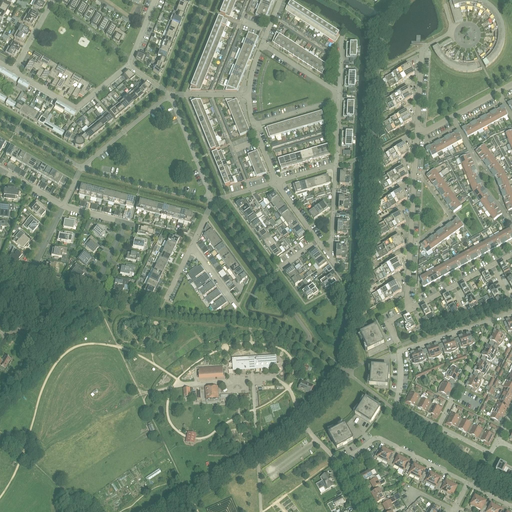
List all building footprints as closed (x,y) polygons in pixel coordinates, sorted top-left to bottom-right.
[(35,1),(32,6),(39,10),(40,9),(42,10),(44,6),(34,0),(34,1),(35,1)] [(76,8),(78,10),(82,3),(78,0),(73,0),(71,4),(69,7),(74,11),(76,8)] [(262,0),(261,0),(260,5),(269,9),(272,4),(262,0)] [(466,11),(467,11),(467,7),(469,7),(470,7),(471,7),(473,8),(474,8),(476,9),(477,9),(479,10),(480,10),(482,11),(483,12),(484,13),(482,16),(483,17),(486,14),(486,15),(487,16),(488,17),(489,17),(489,18),(490,19),(491,21),(492,23),(493,24),(493,25),(493,26),(494,27),(494,28),(494,29),(495,30),(491,30),(491,32),(495,31),(495,33),(495,34),(495,35),(495,36),(495,37),(495,38),(495,39),(494,40),(494,41),(494,42),(494,43),(493,44),(493,45),(493,46),(492,47),(492,48),(491,49),(488,47),(487,49),(490,50),(489,52),(488,53),(487,54),(486,55),(485,56),(484,57),(482,59),(481,59),(486,68),(488,66),(489,66),(491,64),(493,63),(493,62),(495,60),(496,59),(497,58),(498,57),(498,56),(499,55),(500,54),(500,53),(501,52),(501,51),(502,50),(502,49),(503,48),(503,46),(503,45),(504,44),(504,43),(504,42),(504,40),(505,39),(505,38),(505,37),(505,36),(505,34),(505,33),(505,32),(505,31),(504,29),(504,28),(504,27),(504,26),(503,25),(503,24),(503,22),(502,21),(502,20),(501,19),(501,18),(500,17),(500,16),(499,15),(498,14),(498,13),(497,12),(496,11),(495,10),(494,9),(493,7),(491,6),(490,5),(489,4),(487,3),(486,2),(483,1),(481,0),(480,0),(453,0),(451,1),(449,2),(455,23),(463,21),(460,8),(461,8),(462,8),(463,8),(465,7),(466,11)] [(289,1),(285,11),(290,13),(295,5),(289,1)] [(180,2),(178,7),(186,10),(188,5),(180,2)] [(0,5),(0,12),(5,15),(9,7),(2,3),(1,6),(0,5)] [(83,13),(85,15),(89,8),(82,3),(78,10),(76,13),(81,16),(83,13)] [(225,3),(223,8),(232,12),(234,6),(225,3)] [(260,5),(258,10),(267,14),(269,9),(260,5)] [(290,13),(295,17),(300,8),(295,5),(290,13)] [(178,7),(176,12),(184,15),(186,10),(178,7)] [(90,19),(93,20),(93,21),(97,13),(89,8),(85,15),(84,18),(89,22),(90,19)] [(220,14),(230,18),(232,12),(223,8),(220,14)] [(295,17),(300,20),(305,12),(300,8),(295,17)] [(255,16),(265,20),(267,14),(258,10),(255,16)] [(26,16),(35,22),(38,17),(36,17),(37,15),(30,11),(27,17),(26,16)] [(176,12),(174,17),(182,20),(184,15),(176,12)] [(300,20),(305,23),(310,15),(305,12),(300,20)] [(98,24),(100,26),(104,19),(97,13),(93,21),(93,20),(91,23),(96,27),(98,24)] [(305,23),(310,27),(315,18),(310,15),(305,23)] [(26,16),(23,22),(25,23),(29,25),(31,26),(34,21),(35,22),(26,16)] [(174,17),(172,22),(180,25),(182,20),(174,17)] [(228,21),(219,18),(216,23),(226,27),(228,21)] [(310,27),(315,30),(320,21),(315,18),(310,27)] [(105,30),(107,31),(111,24),(104,19),(100,26),(98,29),(103,32),(105,30)] [(315,30),(320,33),(325,25),(320,21),(315,30)] [(172,22),(170,27),(178,30),(180,25),(172,22)] [(216,23),(214,29),(224,32),(226,27),(216,23)] [(112,35),(115,37),(119,29),(111,24),(107,31),(106,34),(111,38),(112,35)] [(320,33),(325,36),(330,28),(325,25),(320,33)] [(17,32),(26,37),(29,33),(27,32),(28,31),(21,27),(18,32),(17,32)] [(170,27),(168,32),(176,35),(178,30),(170,27)] [(325,36),(330,40),(335,31),(330,28),(325,36)] [(126,35),(120,31),(121,30),(119,29),(119,30),(119,29),(115,37),(113,39),(118,43),(120,40),(122,42),(126,35)] [(214,29),(212,34),(221,38),(224,32),(214,29)] [(330,40),(335,43),(341,35),(335,31),(330,40)] [(17,32),(14,37),(16,39),(20,41),(23,42),(25,37),(26,37),(17,32)] [(168,32),(166,37),(174,40),(176,35),(168,32)] [(272,43),(277,46),(283,37),(276,33),(272,43)] [(212,34),(210,40),(219,43),(221,38),(212,34)] [(258,38),(248,34),(246,39),(256,43),(258,38)] [(166,37),(164,42),(172,45),(174,40),(166,37)] [(277,46),(282,49),(288,41),(283,37),(277,46)] [(246,39),(244,45),(254,48),(256,43),(246,39)] [(466,59),(464,59),(464,62),(462,62),(461,62),(460,62),(458,61),(456,60),(455,60),(454,59),(453,58),(452,58),(450,56),(449,56),(448,55),(448,54),(450,52),(449,51),(447,53),(445,52),(445,51),(444,50),(444,49),(443,48),(438,51),(438,50),(452,42),(450,39),(432,49),(433,50),(433,51),(434,52),(435,53),(435,54),(436,55),(436,56),(437,57),(438,58),(439,59),(440,60),(440,61),(442,63),(443,63),(444,64),(446,66),(448,67),(449,68),(450,68),(451,69),(452,69),(455,70),(456,71),(458,71),(459,72),(462,72),(463,72),(464,72),(465,72),(467,72),(468,72),(470,72),(472,72),(473,72),(475,72),(478,71),(479,71),(480,70),(482,69),(478,60),(477,61),(476,61),(475,61),(474,62),(472,62),(470,62),(469,63),(468,63),(466,62),(466,59)] [(210,40),(208,45),(217,49),(219,43),(210,40)] [(282,49),(288,53),(293,44),(288,41),(282,49)] [(164,42),(162,47),(170,50),(172,45),(164,42)] [(8,47),(8,48),(18,53),(20,49),(19,48),(19,47),(12,43),(9,48),(8,47)] [(347,43),(346,50),(357,51),(357,43),(347,43)] [(288,53),(293,56),(299,47),(293,44),(288,53)] [(208,45),(206,51),(215,54),(217,49),(208,45)] [(244,45),(242,50),(252,54),(254,48),(244,45)] [(162,47),(160,52),(168,55),(170,50),(162,47)] [(293,56),(298,60),(304,51),(299,47),(293,56)] [(6,57),(8,55),(11,57),(11,56),(14,58),(17,53),(18,53),(8,48),(5,53),(2,51),(1,54),(6,57)] [(242,50),(240,55),(249,59),(252,54),(242,50)] [(135,59),(143,64),(146,57),(144,56),(145,53),(139,51),(138,54),(136,59),(135,59)] [(206,51),(203,56),(213,60),(215,54),(206,51)] [(298,60),(304,63),(309,54),(304,51),(298,60)] [(32,67),(35,69),(43,57),(35,52),(32,56),(37,59),(34,64),(29,61),(25,69),(30,72),(32,67)] [(160,52),(158,57),(166,60),(168,55),(160,52)] [(304,63),(309,67),(315,58),(309,54),(304,63)] [(240,55),(238,60),(247,64),(249,59),(240,55)] [(203,56),(201,61),(211,65),(213,60),(203,56)] [(35,69),(38,71),(36,75),(40,78),(50,61),(43,57),(35,69)] [(155,62),(157,63),(162,65),(164,66),(166,60),(158,57),(155,62)] [(309,67),(314,70),(320,61),(315,58),(309,67)] [(238,60),(236,66),(245,70),(247,64),(238,60)] [(48,76),(51,78),(58,66),(50,61),(40,78),(45,81),(48,76)] [(201,61),(199,67),(208,71),(211,65),(201,61)] [(314,70),(320,74),(325,65),(320,61),(314,70)] [(160,71),(162,65),(157,63),(155,68),(153,71),(159,76),(161,72),(160,71)] [(409,64),(401,69),(404,74),(413,69),(412,66),(410,67),(409,64)] [(328,66),(325,65),(320,74),(327,78),(328,66)] [(51,78),(54,80),(51,85),(56,87),(66,70),(58,66),(51,78)] [(236,66),(233,71),(243,75),(245,70),(236,66)] [(199,67),(197,72),(206,76),(208,71),(199,67)] [(0,74),(6,78),(9,73),(0,68),(0,74)] [(401,69),(393,73),(396,78),(404,74),(401,69)] [(414,71),(413,69),(404,74),(406,79),(414,74),(413,72),(414,71)] [(64,85),(67,87),(74,75),(66,70),(56,87),(61,90),(64,85)] [(125,81),(128,79),(129,81),(135,76),(128,71),(123,74),(124,75),(121,77),(125,81)] [(233,71),(231,76),(241,80),(243,75),(233,71)] [(197,72),(195,78),(204,81),(206,76),(197,72)] [(6,78),(7,78),(16,83),(18,79),(9,73),(6,78)] [(393,73),(389,75),(385,78),(390,88),(398,83),(396,78),(393,73)] [(398,83),(406,79),(404,74),(396,78),(398,83)] [(81,79),(74,75),(67,87),(70,89),(67,94),(71,97),(81,79)] [(231,76),(229,82),(239,85),(241,80),(231,76)] [(195,78),(192,83),(202,87),(204,81),(195,78)] [(83,97),(88,92),(85,91),(89,84),(81,79),(71,97),(76,99),(79,94),(83,97)] [(17,84),(27,90),(29,85),(20,80),(17,84)] [(225,91),(237,91),(239,85),(229,82),(225,91)] [(142,87),(139,90),(138,91),(142,94),(147,90),(148,91),(151,88),(145,83),(142,87)] [(135,87),(130,90),(138,99),(143,96),(142,94),(138,91),(139,90),(136,88),(135,87)] [(408,87),(399,92),(402,97),(412,92),(410,89),(409,90),(408,87)] [(126,94),(128,97),(133,103),(138,99),(130,90),(126,94)] [(399,92),(392,96),(394,101),(402,97),(399,92)] [(413,94),(412,92),(402,97),(405,102),(413,97),(412,95),(413,94)] [(392,96),(383,101),(389,111),(397,106),(394,101),(392,96)] [(128,97),(123,100),(129,107),(133,103),(128,97)] [(397,106),(405,102),(402,97),(394,101),(397,106)] [(5,104),(15,110),(17,106),(17,105),(8,100),(5,104)] [(123,100),(119,104),(124,111),(129,107),(123,100)] [(236,100),(225,100),(229,108),(238,104),(236,100)] [(20,101),(20,102),(19,102),(17,105),(17,106),(15,110),(19,113),(25,103),(20,101)] [(54,106),(55,106),(64,112),(66,107),(57,102),(54,106)] [(354,103),(344,102),(343,110),(354,110),(354,103)] [(19,113),(24,115),(29,108),(24,105),(25,103),(19,113)] [(119,104),(114,108),(119,115),(124,111),(119,104)] [(193,107),(195,113),(205,109),(202,104),(193,107)] [(229,108),(231,114),(240,110),(238,104),(229,108)] [(64,112),(73,117),(76,113),(66,107),(64,112)] [(508,115),(503,107),(498,110),(502,118),(508,115)] [(24,115),(29,118),(33,111),(29,108),(24,115)] [(109,112),(115,119),(119,115),(114,108),(109,112)] [(195,113),(197,118),(207,115),(205,109),(195,113)] [(231,114),(233,119),(243,115),(240,110),(231,114)] [(406,110),(398,115),(401,120),(410,115),(409,112),(408,113),(406,110)] [(498,110),(493,112),(497,121),(502,118),(498,110)] [(29,118),(33,121),(38,113),(33,111),(29,118)] [(493,112),(488,115),(492,124),(497,121),(493,112)] [(33,121),(38,124),(42,116),(38,113),(33,121)] [(38,124),(43,126),(45,122),(47,119),(49,116),(44,113),(42,116),(38,124)] [(318,113),(312,115),(315,125),(321,123),(318,113)] [(113,120),(107,114),(102,118),(108,124),(113,120)] [(197,118),(200,124),(209,120),(207,115),(197,118)] [(233,119),(235,125),(245,121),(243,115),(233,119)] [(312,115),(306,117),(309,127),(315,125),(312,115)] [(398,115),(390,119),(393,124),(401,120),(398,115)] [(412,117),(410,115),(401,120),(404,125),(412,120),(410,118),(412,117)] [(488,115),(483,118),(487,126),(492,124),(488,115)] [(306,117),(300,118),(303,128),(309,127),(306,117)] [(103,128),(108,124),(102,118),(98,121),(103,128)] [(300,118),(295,120),(298,130),(303,128),(300,118)] [(483,118),(478,120),(483,129),(487,126),(483,118)] [(390,119),(382,124),(387,134),(396,129),(393,124),(390,119)] [(200,124),(202,129),(211,126),(209,120),(200,124)] [(295,120),(289,122),(292,132),(298,130),(295,120)] [(396,129),(404,125),(401,120),(393,124),(396,129)] [(478,120),(473,123),(478,132),(483,129),(478,120)] [(98,121),(93,125),(99,132),(103,128),(98,121)] [(235,125),(238,131),(247,127),(245,121),(235,125)] [(43,126),(52,132),(55,127),(45,122),(43,126)] [(289,122),(283,124),(286,133),(292,132),(289,122)] [(473,123),(468,126),(473,135),(478,132),(473,123)] [(283,124),(277,125),(280,135),(286,133),(283,124)] [(93,125),(88,129),(94,136),(99,132),(93,125)] [(277,125),(271,127),(274,137),(280,135),(277,125)] [(202,129),(204,135),(213,131),(211,126),(202,129)] [(463,129),(467,137),(473,135),(468,126),(463,129)] [(62,137),(64,133),(61,131),(55,127),(52,132),(62,137)] [(240,136),(250,133),(247,127),(238,131),(240,136)] [(267,128),(264,129),(268,139),(274,137),(271,127),(267,128)] [(86,134),(85,135),(88,138),(88,139),(89,138),(90,139),(94,136),(88,129),(84,132),(86,134)] [(69,141),(69,140),(72,136),(73,134),(68,131),(64,139),(69,141)] [(204,135),(206,140),(216,137),(213,131),(204,135)] [(462,140),(457,132),(452,134),(457,143),(462,140)] [(452,134),(447,137),(452,146),(457,143),(452,134)] [(79,140),(79,147),(80,147),(81,147),(82,147),(83,146),(84,145),(84,142),(88,139),(88,138),(85,135),(79,140)] [(74,143),(75,146),(76,147),(77,147),(78,147),(79,147),(79,140),(72,136),(69,140),(74,143)] [(206,140),(208,146),(218,142),(216,137),(206,140)] [(447,137),(442,140),(447,149),(452,146),(447,137)] [(442,140),(437,143),(442,151),(447,149),(442,140)] [(211,152),(220,148),(218,142),(208,146),(211,152)] [(437,143),(432,145),(437,154),(438,156),(443,153),(442,151),(437,143)] [(404,144),(396,148),(399,153),(408,148),(407,145),(406,146),(404,144)] [(331,155),(328,145),(322,147),(325,157),(331,155)] [(432,145),(427,148),(426,148),(426,149),(426,150),(426,151),(427,151),(428,151),(429,151),(432,157),(437,154),(432,145)] [(476,151),(479,155),(479,156),(487,150),(484,145),(476,151)] [(8,151),(6,155),(11,158),(16,150),(15,150),(9,146),(6,151),(8,151)] [(322,147),(317,148),(320,159),(325,157),(322,147)] [(317,148),(311,150),(314,160),(320,159),(317,148)] [(396,148),(388,152),(391,157),(399,153),(396,148)] [(410,150),(408,148),(399,153),(402,158),(410,154),(408,151),(410,150)] [(21,153),(19,152),(20,151),(16,149),(15,150),(16,150),(11,158),(16,161),(21,153)] [(311,150),(306,152),(309,162),(314,160),(311,150)] [(479,156),(483,161),(491,155),(487,150),(479,156)] [(221,151),(212,154),(214,160),(223,156),(221,151)] [(26,156),(24,155),(25,154),(22,152),(21,152),(21,153),(16,161),(21,164),(26,156),(26,155),(26,156)] [(257,152),(248,156),(250,161),(260,157),(257,152)] [(306,152),(300,153),(303,163),(309,162),(306,152)] [(388,152),(380,157),(386,167),(394,162),(391,157),(388,152)] [(300,153),(295,155),(298,165),(303,163),(300,153)] [(394,162),(402,158),(399,153),(391,157),(394,162)] [(31,159),(30,158),(30,157),(27,155),(26,155),(26,156),(21,164),(27,167),(31,159)] [(295,155),(289,156),(292,167),(298,165),(295,155)] [(459,159),(461,165),(471,160),(469,155),(457,160),(459,159)] [(483,161),(486,165),(494,159),(491,155),(483,161)] [(214,160),(216,165),(226,161),(223,156),(214,160)] [(289,156),(284,158),(287,168),(292,167),(289,156)] [(250,161),(252,167),(262,163),(260,157),(250,161)] [(36,162),(35,161),(35,160),(32,158),(31,159),(27,167),(32,170),(36,162)] [(281,170),(287,168),(284,158),(277,160),(281,170)] [(486,165),(489,170),(497,164),(494,159),(486,165)] [(473,166),(471,160),(461,165),(463,170),(473,166)] [(42,165),(41,165),(40,164),(41,163),(37,161),(36,162),(32,170),(33,171),(32,172),(36,174),(36,175),(37,173),(42,165)] [(216,165),(218,170),(228,167),(226,161),(216,165)] [(252,167),(254,172),(264,168),(262,163),(252,167)] [(47,168),(46,168),(45,167),(46,166),(42,164),(41,165),(42,165),(37,173),(42,176),(47,168)] [(489,170),(493,175),(501,169),(497,164),(489,170)] [(475,171),(473,166),(463,170),(465,175),(466,175),(475,171)] [(51,169),(47,167),(46,168),(47,168),(42,176),(47,179),(52,171),(50,170),(51,169)] [(218,170),(221,176),(230,172),(228,167),(218,170)] [(403,167),(395,171),(397,176),(407,171),(406,169),(404,169),(403,167)] [(254,172),(256,177),(266,174),(264,168),(254,172)] [(493,175),(496,179),(505,174),(501,169),(493,175)] [(55,173),(56,172),(53,170),(52,170),(52,171),(47,179),(52,182),(57,174),(55,173)] [(426,176),(430,181),(438,175),(434,170),(426,176)] [(395,171),(387,175),(390,180),(397,176),(395,171)] [(408,173),(407,171),(397,176),(400,181),(408,177),(407,174),(408,173)] [(466,175),(468,180),(478,176),(475,171),(466,175)] [(221,176),(223,181),(232,177),(230,172),(221,176)] [(59,183),(64,186),(67,180),(57,174),(52,182),(58,185),(59,183)] [(496,179),(498,184),(507,181),(505,174),(496,179)] [(331,183),(331,179),(329,180),(328,175),(322,177),(324,186),(330,184),(330,183),(331,183)] [(387,175),(379,180),(384,190),(392,185),(390,180),(387,175)] [(430,181),(433,185),(441,179),(438,175),(430,181)] [(392,185),(400,181),(397,176),(390,180),(392,185)] [(468,180),(470,185),(480,182),(478,176),(468,180)] [(225,187),(235,184),(232,177),(223,181),(225,187)] [(317,179),(316,179),(319,187),(324,186),(322,177),(320,178),(320,177),(316,178),(317,179)] [(311,180),(310,181),(313,189),(319,187),(316,179),(314,179),(311,180)] [(433,185),(437,190),(445,184),(441,179),(433,185)] [(306,182),(305,182),(307,191),(313,189),(310,181),(310,180),(306,181),(306,182)] [(509,186),(507,181),(498,184),(500,190),(509,186)] [(299,184),(302,194),(307,193),(306,191),(307,191),(305,182),(303,183),(302,182),(299,183),(299,184)] [(470,185),(473,192),(482,187),(480,182),(470,185)] [(4,189),(3,199),(17,200),(18,191),(14,190),(15,187),(8,183),(7,183),(6,189),(4,189)] [(294,194),(295,194),(296,194),(297,196),(302,194),(299,184),(293,186),(294,190),(292,191),(294,194)] [(437,190),(440,194),(448,188),(445,184),(437,190)] [(79,191),(78,195),(84,196),(87,187),(86,187),(79,185),(76,190),(79,191)] [(92,189),(91,188),(91,187),(87,186),(86,187),(87,187),(84,196),(90,198),(93,189),(92,189)] [(511,191),(509,186),(500,190),(502,195),(511,191)] [(473,192),(477,197),(485,192),(482,187),(473,192)] [(93,188),(92,189),(93,189),(90,198),(96,199),(98,190),(97,190),(97,189),(93,188)] [(440,194),(443,199),(451,193),(448,188),(440,194)] [(98,189),(98,190),(96,199),(102,201),(104,192),(102,191),(103,190),(99,189),(98,189)] [(108,204),(108,202),(110,193),(108,193),(108,192),(105,191),(104,190),(104,192),(102,201),(104,201),(103,203),(107,204),(108,204)] [(402,190),(393,194),(396,199),(406,194),(404,192),(403,192),(402,190)] [(502,195),(504,200),(511,197),(511,193),(511,191),(502,195)] [(110,192),(110,193),(108,202),(114,204),(116,195),(114,194),(114,193),(110,192)] [(270,203),(271,202),(278,197),(274,192),(271,195),(270,194),(267,196),(268,197),(267,197),(269,199),(267,200),(269,203),(270,203)] [(477,197),(480,202),(488,196),(485,192),(477,197)] [(122,196),(121,196),(120,196),(120,195),(116,194),(116,193),(116,195),(114,204),(115,204),(115,206),(119,207),(120,205),(119,205),(122,196)] [(443,199),(447,203),(455,198),(451,193),(443,199)] [(393,194),(385,198),(388,203),(396,199),(393,194)] [(407,196),(406,194),(396,199),(399,204),(407,200),(406,197),(407,196)] [(126,197),(126,196),(122,195),(121,196),(122,196),(119,205),(120,205),(125,207),(127,198),(126,197)] [(480,202),(484,207),(492,201),(488,196),(480,202)] [(273,208),(274,207),(282,202),(281,201),(282,201),(280,198),(279,199),(278,197),(271,202),(272,204),(271,205),(273,208)] [(134,203),(133,203),(134,199),(127,198),(125,207),(133,209),(134,203)] [(385,198),(377,203),(383,213),(391,208),(388,203),(385,198)] [(447,203),(450,208),(458,202),(455,198),(447,203)] [(236,205),(240,210),(247,205),(249,204),(248,203),(246,201),(245,202),(243,200),(242,199),(243,199),(242,199),(239,200),(239,201),(239,200),(240,202),(236,205)] [(391,208),(399,204),(396,199),(388,203),(391,208)] [(35,207),(32,211),(35,213),(35,214),(35,215),(36,215),(37,215),(41,218),(42,217),(43,216),(44,216),(44,215),(44,214),(45,213),(40,208),(42,205),(37,200),(33,205),(35,207)] [(324,202),(323,200),(318,204),(324,213),(329,209),(331,207),(331,204),(328,204),(327,204),(325,202),(324,202)] [(139,201),(138,205),(137,204),(136,209),(143,211),(145,202),(139,201)] [(484,207),(487,211),(495,205),(492,201),(484,207)] [(152,204),(152,203),(151,202),(151,203),(148,202),(147,203),(145,202),(143,211),(149,213),(151,204),(152,204)] [(274,207),(278,212),(285,207),(285,206),(284,203),(283,204),(282,202),(274,207)] [(453,213),(462,207),(458,202),(450,208),(453,213)] [(153,204),(152,204),(151,204),(149,213),(155,214),(157,205),(158,204),(157,204),(153,203),(153,204)] [(0,205),(0,217),(8,219),(9,211),(13,211),(14,205),(8,204),(7,206),(0,205)] [(163,205),(159,204),(159,206),(157,205),(155,214),(161,216),(163,207),(163,206),(163,205)] [(319,216),(324,213),(318,204),(313,207),(319,216)] [(240,210),(243,215),(251,210),(247,205),(240,210)] [(487,211),(490,216),(498,210),(495,205),(487,211)] [(165,207),(163,207),(161,216),(166,217),(169,208),(169,207),(165,206),(165,207)] [(170,209),(169,208),(166,217),(172,219),(175,210),(175,208),(171,207),(170,209)] [(278,212),(279,214),(278,215),(280,218),(281,217),(282,217),(289,212),(288,211),(289,211),(287,208),(286,209),(285,207),(278,212)] [(314,220),(319,216),(313,207),(313,208),(309,210),(310,212),(309,213),(309,214),(311,216),(314,220)] [(176,210),(175,210),(172,219),(178,220),(180,211),(181,211),(181,210),(177,209),(176,210)] [(182,211),(181,211),(180,211),(178,220),(184,222),(186,213),(187,211),(186,211),(182,210),(182,211)] [(243,215),(247,220),(254,214),(251,210),(243,215)] [(494,221),(502,215),(498,210),(490,216),(494,221)] [(282,217),(285,222),(292,216),(293,216),(291,213),(290,213),(289,212),(282,217)] [(190,223),(191,219),(193,220),(195,215),(186,213),(184,222),(190,223)] [(400,213),(392,217),(395,222),(404,217),(403,215),(402,215),(400,213)] [(247,220),(250,224),(258,219),(254,214),(247,220)] [(27,223),(24,227),(27,230),(28,229),(32,233),(37,228),(37,227),(37,226),(37,225),(36,225),(35,225),(34,224),(35,223),(34,222),(36,220),(37,221),(31,216),(25,222),(27,223)] [(285,222),(289,227),(296,221),(295,221),(296,220),(294,218),(293,218),(292,216),(285,222)] [(392,217),(384,221),(387,226),(395,222),(392,217)] [(405,219),(404,217),(395,222),(397,227),(406,223),(404,220),(405,219)] [(73,229),(73,227),(74,227),(75,226),(76,219),(70,218),(70,221),(69,221),(65,221),(63,227),(73,229)] [(463,227),(458,218),(453,222),(459,230),(463,227)] [(250,224),(254,229),(261,224),(258,219),(250,224)] [(289,227),(292,231),(299,226),(300,225),(298,223),(297,223),(296,221),(289,227)] [(384,221),(376,226),(381,236),(390,231),(387,226),(384,221)] [(390,231),(397,227),(395,222),(387,226),(390,231)] [(453,222),(448,225),(454,233),(459,230),(453,222)] [(107,227),(93,224),(94,224),(97,226),(92,232),(100,239),(102,236),(103,236),(104,236),(105,236),(105,235),(105,234),(105,233),(104,233),(103,231),(105,227),(107,227),(106,229),(107,227)] [(206,234),(203,236),(203,237),(205,240),(207,239),(208,240),(215,235),(208,224),(204,231),(206,234)] [(254,229),(258,234),(265,229),(261,224),(254,229)] [(136,235),(145,236),(145,234),(153,235),(154,230),(149,229),(149,227),(141,225),(141,228),(138,228),(138,232),(137,231),(136,235)] [(448,225),(444,229),(449,237),(454,233),(448,225)] [(301,228),(299,226),(292,231),(296,236),(294,237),(303,231),(302,231),(303,230),(301,227),(301,228)] [(261,239),(268,234),(265,229),(258,234),(259,236),(258,236),(260,239),(261,239)] [(444,229),(439,232),(445,240),(449,237),(444,229)] [(13,241),(22,249),(24,247),(25,248),(29,244),(27,243),(29,241),(26,238),(28,236),(22,231),(20,232),(19,231),(15,235),(17,236),(13,241)] [(300,242),(303,240),(303,239),(306,236),(303,231),(294,237),(294,238),(294,237),(296,240),(298,239),(299,241),(300,241),(300,242)] [(68,242),(71,242),(72,234),(66,232),(65,235),(59,234),(58,238),(57,238),(57,242),(61,242),(61,241),(63,242),(63,243),(67,244),(68,242)] [(439,232),(434,235),(440,243),(445,240),(439,232)] [(505,232),(500,234),(505,243),(510,240),(505,232)] [(219,240),(219,239),(218,238),(219,237),(216,234),(215,235),(208,240),(211,245),(219,240)] [(261,239),(265,244),(272,239),(268,234),(261,239)] [(500,234),(495,237),(500,246),(505,243),(500,234)] [(173,238),(170,236),(167,242),(175,246),(180,237),(174,235),(173,238)] [(434,235),(430,239),(436,247),(440,243),(434,235)] [(93,253),(98,248),(93,244),(96,241),(91,236),(86,242),(88,244),(86,247),(93,253)] [(399,236),(391,240),(393,245),(403,240),(401,238),(400,238),(399,236)] [(495,237),(490,240),(495,248),(500,246),(495,237)] [(131,248),(143,250),(144,243),(146,244),(147,240),(137,238),(137,242),(134,241),(133,242),(132,242),(131,248)] [(222,244),(221,243),(222,242),(220,239),(219,239),(219,240),(211,245),(215,250),(222,244)] [(268,248),(268,249),(275,244),(277,243),(277,242),(274,239),(273,240),(272,239),(265,244),(266,246),(265,246),(267,249),(268,248)] [(430,239),(425,242),(431,250),(436,247),(430,239)] [(391,240),(383,244),(385,249),(393,245),(391,240)] [(404,242),(403,240),(393,245),(396,250),(404,246),(403,243),(404,242)] [(490,240),(485,242),(490,251),(495,248),(490,240)] [(167,242),(164,248),(173,252),(175,246),(167,242)] [(426,254),(431,250),(425,242),(420,246),(426,254)] [(485,242),(480,245),(485,254),(490,251),(485,242)] [(226,249),(225,248),(226,247),(223,244),(224,244),(223,244),(222,244),(215,250),(218,255),(226,249)] [(268,249),(272,254),(279,248),(275,244),(268,249)] [(383,244),(375,249),(379,257),(376,258),(377,260),(380,259),(388,254),(385,249),(383,244)] [(388,254),(396,250),(393,245),(385,249),(388,254)] [(480,245),(475,248),(480,257),(485,254),(480,245)] [(54,258),(59,259),(59,258),(58,258),(58,257),(61,258),(62,254),(66,254),(67,248),(59,247),(59,250),(52,249),(51,256),(55,257),(54,258)] [(17,265),(19,261),(18,260),(22,255),(14,248),(9,258),(10,258),(8,262),(17,265)] [(164,248),(162,253),(170,257),(173,252),(164,248)] [(229,254),(228,253),(229,252),(227,249),(227,248),(226,249),(218,255),(222,260),(230,254),(229,254)] [(283,255),(283,254),(282,254),(282,253),(279,248),(272,254),(275,259),(279,256),(280,257),(282,255),(283,255)] [(475,248),(470,251),(475,259),(480,257),(475,248)] [(308,253),(309,254),(308,254),(312,259),(319,254),(316,249),(312,251),(311,251),(309,253),(308,253)] [(90,263),(89,262),(91,261),(87,258),(90,255),(84,250),(82,254),(83,255),(78,261),(87,268),(89,264),(89,263),(90,263)] [(470,251),(465,253),(470,262),(475,259),(470,251)] [(127,260),(136,262),(137,256),(139,256),(140,253),(133,252),(133,255),(127,254),(127,256),(125,259),(127,260)] [(162,253),(159,258),(168,262),(170,257),(162,253)] [(233,259),(232,258),(233,257),(231,254),(230,253),(229,254),(230,254),(222,260),(225,265),(233,259)] [(465,253),(460,256),(465,265),(470,262),(465,253)] [(312,259),(316,264),(323,259),(319,254),(312,259)] [(460,256),(455,259),(460,268),(465,265),(460,256)] [(159,258),(157,264),(165,268),(168,262),(159,258)] [(234,258),(233,259),(225,265),(227,266),(225,267),(228,270),(228,271),(229,270),(229,269),(237,264),(236,264),(235,262),(236,262),(234,258)] [(319,269),(326,264),(323,259),(316,264),(319,269)] [(397,259),(389,263),(392,268),(401,263),(400,261),(399,261),(397,259)] [(455,259),(450,262),(455,270),(460,268),(455,259)] [(59,263),(52,262),(52,265),(46,264),(45,270),(48,271),(48,272),(51,273),(52,272),(54,272),(55,268),(58,269),(59,263)] [(450,262),(445,264),(450,273),(455,270),(450,262)] [(70,274),(73,276),(72,277),(72,278),(76,280),(76,279),(79,281),(84,275),(81,272),(83,270),(76,263),(71,269),(72,269),(73,270),(70,274)] [(188,274),(193,279),(205,268),(200,263),(188,274)] [(237,263),(236,264),(237,264),(229,269),(229,270),(233,274),(240,269),(239,267),(240,267),(238,263),(237,263)] [(389,263),(381,267),(384,272),(392,268),(389,263)] [(403,265),(401,263),(392,268),(395,273),(403,269),(401,266),(403,265)] [(505,263),(500,266),(505,276),(511,273),(509,270),(510,270),(508,266),(507,266),(505,263)] [(157,264),(154,269),(162,273),(165,268),(157,264)] [(445,264),(440,267),(445,276),(450,273),(445,264)] [(120,274),(129,276),(130,273),(133,273),(134,266),(128,265),(127,268),(121,267),(120,274)] [(290,266),(288,268),(288,269),(284,271),(288,276),(297,270),(294,267),(293,268),(292,266),(291,266),(290,266)] [(381,267),(373,272),(379,282),(387,277),(384,272),(381,267)] [(440,267),(435,270),(440,278),(445,276),(440,267)] [(241,268),(240,269),(233,274),(236,279),(244,274),(243,272),(243,271),(241,268)] [(387,277),(395,273),(392,268),(384,272),(387,277)] [(154,269),(151,275),(160,279),(162,273),(154,269)] [(288,276),(292,281),(299,276),(297,274),(299,273),(297,270),(288,276)] [(435,270),(430,272),(435,281),(440,278),(435,270)] [(430,272),(425,275),(430,284),(435,281),(430,272)] [(487,273),(482,276),(484,279),(483,280),(485,284),(486,283),(487,286),(493,283),(487,273)] [(206,274),(193,284),(198,291),(206,285),(205,284),(210,279),(206,274)] [(243,282),(246,286),(249,281),(244,274),(236,279),(234,280),(235,280),(237,284),(239,283),(240,284),(243,282)] [(151,275),(149,280),(157,284),(160,279),(151,275)] [(329,275),(325,278),(331,287),(336,283),(331,276),(330,276),(329,275)] [(420,278),(423,284),(422,284),(422,285),(422,286),(423,287),(424,287),(425,287),(430,284),(425,275),(420,278)] [(302,281),(299,276),(292,281),(295,286),(302,281)] [(325,278),(320,282),(325,289),(326,289),(327,290),(331,287),(325,278)] [(121,282),(116,281),(115,284),(114,284),(113,288),(114,288),(114,290),(113,290),(123,292),(122,292),(123,290),(124,285),(128,286),(129,280),(122,279),(121,282)] [(158,286),(156,286),(157,284),(149,280),(146,285),(155,289),(154,290),(156,290),(158,286)] [(212,282),(199,292),(203,297),(216,287),(212,282)] [(396,282),(388,286),(391,291),(400,286),(399,284),(397,284),(396,282)] [(499,294),(493,283),(487,286),(491,293),(490,293),(492,297),(499,294)] [(466,284),(460,287),(466,298),(472,294),(471,294),(470,292),(471,291),(472,290),(470,284),(467,286),(466,284)] [(144,291),(147,293),(145,296),(151,297),(154,290),(155,289),(146,285),(144,291)] [(311,285),(307,288),(313,296),(318,293),(313,285),(312,286),(311,285)] [(388,286),(380,290),(383,295),(391,291),(388,286)] [(401,288),(400,286),(391,291),(393,296),(401,292),(400,289),(401,288)] [(307,288),(302,292),(308,299),(309,298),(309,299),(313,296),(307,288)] [(222,295),(218,290),(204,300),(209,306),(222,295)] [(377,305),(385,301),(385,300),(383,295),(380,290),(372,295),(377,305)] [(385,300),(393,296),(391,291),(383,295),(385,300)] [(448,294),(443,297),(445,301),(444,301),(446,305),(444,305),(446,308),(447,308),(454,304),(448,294)] [(474,298),(472,294),(466,298),(472,308),(477,305),(474,298)] [(503,301),(499,294),(492,297),(494,301),(495,301),(497,304),(503,301)] [(227,303),(224,297),(210,308),(214,313),(227,303)] [(459,314),(454,304),(447,308),(449,312),(450,311),(452,315),(450,316),(452,318),(459,314)] [(427,306),(421,309),(427,320),(434,317),(432,313),(433,312),(431,308),(429,309),(427,306)] [(415,327),(409,315),(403,318),(405,322),(404,322),(407,326),(405,327),(407,331),(415,327)] [(376,327),(364,333),(360,335),(363,341),(362,341),(365,346),(365,345),(368,351),(384,344),(379,334),(376,327)] [(495,331),(492,336),(503,341),(504,341),(504,340),(504,339),(504,338),(505,337),(505,335),(505,334),(506,334),(502,332),(500,334),(495,331)] [(469,334),(464,335),(468,347),(469,347),(470,346),(471,346),(472,345),(474,343),(475,343),(475,344),(474,339),(471,340),(469,334)] [(461,348),(463,348),(465,348),(466,348),(467,347),(468,347),(464,335),(459,337),(461,343),(459,344),(460,349),(461,349),(460,348),(461,348)] [(499,346),(500,345),(501,345),(501,344),(502,344),(502,343),(503,342),(503,341),(492,336),(490,341),(496,343),(494,346),(499,348),(498,347),(499,346)] [(453,339),(448,341),(452,352),(454,352),(455,351),(456,350),(458,349),(459,348),(459,349),(458,344),(455,345),(453,339)] [(445,353),(447,353),(449,353),(451,353),(452,352),(448,341),(443,343),(445,349),(443,349),(444,354),(445,354),(444,353),(445,353)] [(437,345),(432,346),(436,358),(437,357),(438,357),(439,357),(439,356),(440,356),(442,354),(443,355),(441,350),(439,351),(437,345)] [(429,359),(431,359),(432,359),(433,359),(434,358),(435,358),(436,358),(432,346),(427,348),(429,354),(427,355),(428,360),(429,360),(428,359),(429,359)] [(487,346),(484,351),(495,357),(496,356),(496,355),(496,354),(497,353),(497,352),(497,350),(497,349),(498,349),(494,347),(493,349),(487,346)] [(421,350),(416,352),(420,363),(421,363),(423,362),(424,361),(425,360),(426,359),(427,360),(425,355),(423,356),(421,350)] [(491,362),(492,360),(493,360),(494,359),(494,358),(495,358),(495,357),(484,351),(482,356),(488,359),(487,361),(491,363),(490,362),(491,362)] [(413,364),(415,364),(417,364),(419,364),(420,363),(416,352),(411,353),(413,360),(410,360),(412,365),(412,364),(413,364)] [(11,359),(5,356),(2,362),(0,360),(0,366),(5,369),(11,359)] [(259,357),(254,357),(254,362),(251,361),(249,361),(247,361),(244,360),(241,360),(239,360),(238,360),(237,360),(236,360),(235,361),(233,361),(231,362),(230,362),(230,363),(232,362),(233,362),(233,361),(234,361),(235,369),(244,368),(244,370),(250,370),(250,368),(269,367),(269,365),(271,365),(274,364),(275,364),(277,364),(279,364),(279,363),(276,364),(274,364),(274,357),(259,357)] [(479,361),(477,366),(488,372),(488,371),(488,370),(489,369),(489,368),(489,367),(489,365),(489,364),(490,365),(491,364),(486,362),(485,364),(479,361)] [(452,366),(450,367),(450,368),(449,369),(448,370),(447,371),(458,377),(461,372),(455,369),(456,367),(452,365),(451,365),(452,365),(452,366)] [(222,366),(199,368),(199,377),(223,376),(222,366)] [(483,377),(485,375),(486,374),(487,373),(488,372),(477,366),(474,371),(480,374),(479,376),(483,378),(482,377),(483,377)] [(369,385),(374,385),(387,386),(389,368),(371,367),(370,374),(370,379),(369,385)] [(456,382),(458,377),(447,371),(447,372),(447,373),(446,373),(446,374),(446,375),(446,376),(446,378),(445,379),(445,378),(444,379),(449,381),(450,379),(456,382)] [(471,376),(469,381),(480,387),(480,386),(480,385),(481,385),(481,384),(481,383),(481,382),(481,380),(482,379),(483,380),(483,379),(478,377),(477,379),(471,376)] [(444,381),(442,383),(441,384),(440,385),(439,386),(450,392),(453,387),(447,384),(448,382),(444,380),(445,381),(444,381)] [(301,381),(298,389),(310,393),(313,386),(301,381)] [(475,392),(477,391),(478,390),(478,389),(479,388),(480,387),(469,381),(466,386),(472,389),(471,391),(475,393),(476,393),(475,393),(475,392)] [(205,387),(206,400),(218,399),(218,386),(205,387)] [(437,394),(441,396),(442,394),(448,397),(450,392),(439,386),(439,387),(439,388),(438,389),(438,390),(438,391),(438,393),(438,394),(437,393),(437,394)] [(405,403),(410,405),(416,394),(411,391),(405,403)] [(511,396),(502,391),(499,395),(510,401),(511,397),(511,396)] [(411,404),(416,407),(420,398),(415,395),(416,394),(410,405),(411,404)] [(499,401),(508,405),(510,401),(499,395),(497,399),(499,401)] [(416,407),(421,410),(426,401),(420,398),(416,407)] [(370,424),(380,409),(365,399),(361,405),(361,404),(358,409),(359,409),(355,414),(370,424)] [(421,410),(427,413),(432,404),(426,401),(421,410)] [(499,401),(497,405),(506,410),(508,405),(499,401)] [(432,415),(432,417),(438,405),(437,406),(432,404),(427,413),(432,415)] [(442,407),(438,405),(432,417),(436,419),(442,407)] [(497,405),(495,409),(504,414),(506,410),(497,405)] [(495,409),(493,414),(502,418),(504,414),(495,409)] [(446,424),(450,426),(456,415),(452,412),(446,424)] [(499,423),(502,418),(493,414),(490,418),(499,423)] [(451,425),(457,428),(461,419),(456,416),(457,415),(456,415),(450,426),(451,427),(451,425)] [(457,428),(462,431),(467,422),(461,419),(457,428)] [(462,431),(468,434),(472,425),(467,422),(462,431)] [(328,433),(330,437),(337,449),(353,440),(344,425),(338,428),(338,427),(334,430),(328,433)] [(468,434),(473,437),(478,428),(472,425),(468,434)] [(473,437),(479,439),(484,431),(478,428),(473,437)] [(489,433),(484,431),(479,439),(484,442),(484,444),(490,432),(489,433)] [(494,434),(490,432),(484,444),(488,446),(494,434)] [(377,451),(374,458),(377,459),(377,458),(382,461),(388,450),(387,450),(386,450),(385,450),(382,448),(380,453),(377,451)] [(387,464),(390,466),(393,460),(390,458),(393,454),(390,452),(389,451),(388,451),(388,450),(382,461),(388,463),(387,464)] [(396,461),(393,460),(390,466),(393,467),(394,465),(399,468),(398,469),(404,459),(403,458),(402,458),(401,458),(398,456),(396,461)] [(402,474),(405,475),(409,468),(406,466),(409,462),(406,461),(405,460),(405,459),(404,459),(398,469),(404,471),(402,474)] [(502,473),(506,467),(504,466),(505,464),(501,462),(500,463),(500,462),(496,470),(502,473)] [(412,469),(409,468),(405,475),(406,474),(409,475),(409,474),(414,477),(420,467),(419,466),(418,466),(417,466),(414,465),(412,469)] [(419,481),(422,482),(425,476),(422,475),(425,470),(422,469),(422,468),(421,468),(420,467),(414,477),(420,480),(419,481)] [(371,481),(373,484),(378,481),(376,476),(373,476),(372,476),(369,470),(366,472),(366,473),(362,475),(361,475),(360,476),(363,482),(365,481),(369,478),(371,481)] [(428,478),(425,476),(422,482),(421,483),(424,485),(425,483),(430,485),(436,475),(435,475),(434,474),(433,474),(430,473),(428,478)] [(322,481),(316,485),(319,490),(324,487),(325,491),(334,486),(332,483),(334,482),(331,476),(329,477),(327,474),(320,478),(322,481)] [(435,489),(438,490),(441,484),(438,483),(441,478),(438,477),(437,476),(436,475),(430,485),(436,488),(435,489)] [(384,479),(379,482),(378,481),(373,484),(374,488),(375,487),(376,491),(372,493),(371,493),(370,494),(373,499),(383,494),(380,489),(381,486),(385,484),(385,482),(384,479)] [(444,486),(441,484),(438,490),(441,492),(441,491),(446,494),(452,483),(451,483),(450,483),(449,483),(449,482),(446,481),(444,486)] [(457,487),(454,485),(453,485),(453,484),(452,484),(452,483),(446,494),(452,496),(457,487)] [(384,504),(385,507),(391,504),(388,499),(386,498),(385,498),(383,494),(373,499),(376,505),(377,504),(377,503),(382,501),(384,504)] [(342,496),(327,505),(331,511),(336,510),(335,508),(346,502),(342,496)] [(478,497),(475,496),(470,506),(475,508),(481,498),(480,498),(479,498),(479,497),(478,497)] [(475,509),(476,507),(481,510),(479,511),(483,511),(486,508),(483,506),(485,501),(483,500),(482,499),(481,499),(481,498),(475,508),(475,509)]
